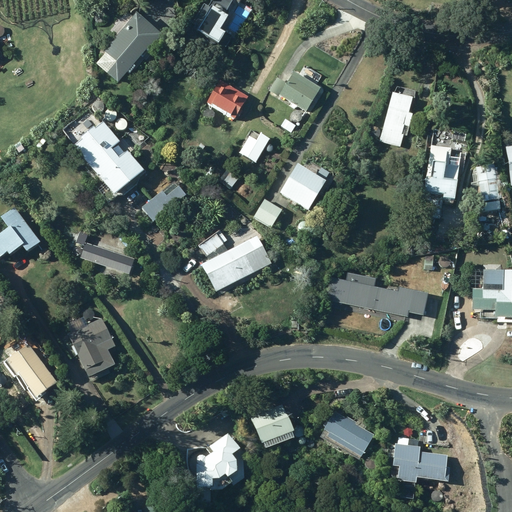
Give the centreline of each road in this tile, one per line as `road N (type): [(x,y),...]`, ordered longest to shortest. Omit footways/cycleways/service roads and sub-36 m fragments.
road 1 (tertiary): [(37,506),(240,368),(330,357),(511,396)]
road 2 (tertiary): [(349,0),(456,39),(511,31)]
